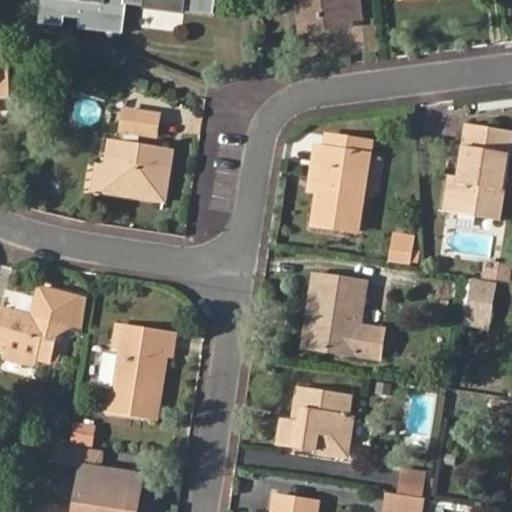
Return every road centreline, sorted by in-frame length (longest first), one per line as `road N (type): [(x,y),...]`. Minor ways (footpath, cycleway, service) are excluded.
road 1 (residential): [(242,267),(265,124),(275,108),(295,95),(511,69)]
road 2 (residential): [(242,267),(32,232),(0,219)]
road 3 (residential): [(205,511),(242,267)]
